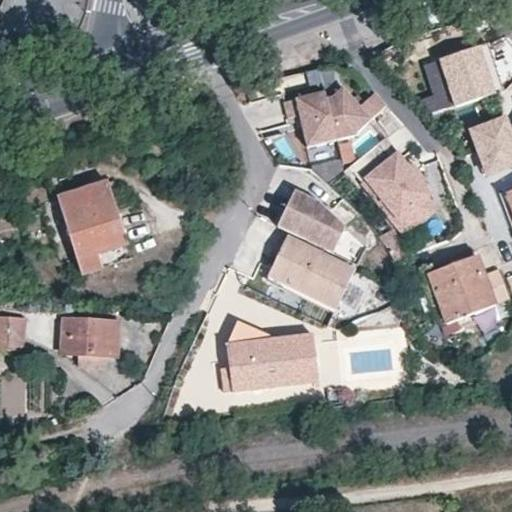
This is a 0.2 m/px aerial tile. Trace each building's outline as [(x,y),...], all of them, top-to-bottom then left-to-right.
[(489,42),(480,46),(497,93),(505,90),(506,89),(489,42)] [(441,60),(458,107),(497,93),(480,46),(441,60)] [(337,91),(326,94),(336,135),(351,131),(355,130),(390,102),(380,89),(364,102),(348,82),(337,91)] [(192,92),(179,98),(182,108),(196,102),(192,92)] [(326,94),(325,92),(286,103),(290,119),(301,116),(310,148),(337,141),(336,135),(326,94)] [(511,135),(511,136),(506,119),(473,132),(489,173),(511,164),(511,135)] [(351,131),(336,135),(337,141),(343,164),(359,160),(351,131)] [(434,193),(389,136),(359,160),(354,164),(399,221),(431,196),(434,193)] [(129,245),(108,182),(62,198),(57,199),(79,261),(84,275),(103,268),(99,255),(129,245)] [(511,208),(507,195),(511,192),(511,186),(499,192),(511,228),(511,208)] [(345,227),(318,203),(295,192),(278,226),(333,253),(345,227)] [(408,233),(440,208),(431,196),(399,221),(408,233)] [(401,259),(416,254),(408,237),(406,238),(401,227),(384,235),(401,259)] [(288,238),(271,276),(337,309),(355,271),(288,238)] [(510,300),(501,271),(485,276),(478,259),(429,278),(447,323),(459,319),(462,325),(473,321),(470,315),(477,312),(496,306),(510,300)] [(477,312),(483,327),(502,319),(496,306),(477,312)] [(0,350),(25,351),(26,320),(0,317),(0,350)] [(318,378),(310,331),(274,337),(234,318),(225,337),(230,368),(234,392),(318,378)] [(63,353),(80,354),(109,355),(120,356),(122,324),(65,323),(63,353)] [(80,354),(80,369),(108,370),(109,355),(80,354)] [(234,392),(230,368),(223,369),(227,393),(234,392)] [(20,415),(39,416),(41,385),(22,384),(20,415)]
